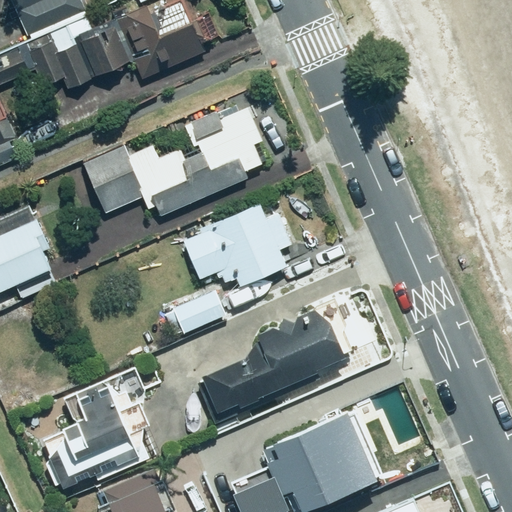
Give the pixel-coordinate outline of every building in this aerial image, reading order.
[(12,0),(30,43),(87,20),(78,0),(12,0)] [(116,21),(133,60),(139,77),(203,51),(198,39),(217,32),(210,15),(193,22),(186,6),(151,20),(146,8),(116,21)] [(133,60),(116,21),(91,31),(87,20),(30,43),(27,45),(43,83),(63,75),(68,87),(133,60)] [(0,167),(6,165),(0,151),(0,143),(17,137),(0,97),(0,83),(28,72),(18,50),(0,57),(0,167)] [(122,145),(82,163),(103,211),(141,194),(151,219),(247,178),(244,171),(260,164),(252,146),(262,142),(246,106),(219,117),(216,110),(189,122),(202,152),(183,160),(178,148),(159,156),(153,142),(126,154),(122,145)] [(285,267),(278,249),(291,243),(279,213),(265,219),(258,203),(180,236),(197,277),(220,267),(234,302),(258,293),(252,280),(285,267)] [(0,288),(14,282),(21,297),(54,281),(41,254),(51,250),(36,218),(0,235),(0,288)] [(172,307),(182,332),(225,315),(215,290),(172,307)] [(236,401),(239,407),(348,348),(333,319),(325,323),(313,309),(273,330),(270,325),(253,334),(256,341),(237,359),(199,379),(216,411),(236,401)] [(63,400),(74,423),(42,439),(51,457),(43,461),(54,484),(90,466),(97,480),(146,456),(133,430),(147,424),(137,405),(148,400),(142,389),(160,380),(149,358),(63,400)] [(231,496),(238,511),(298,511),(383,473),(374,454),(380,451),(368,425),(356,431),(348,413),(264,452),(275,476),(231,496)] [(165,511),(148,470),(102,490),(111,511),(165,511)] [(416,511),(410,497),(377,511),(416,511)]
